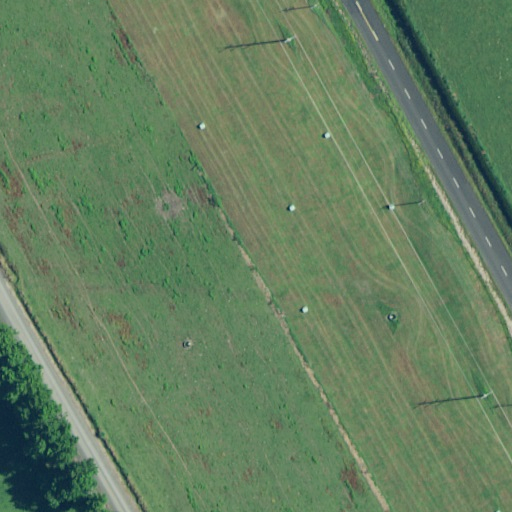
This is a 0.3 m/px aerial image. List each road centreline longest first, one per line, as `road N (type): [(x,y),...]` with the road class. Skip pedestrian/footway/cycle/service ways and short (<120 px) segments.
road 1 (unknown): [(194,511),(0,195)]
road 2 (unclassified): [(357,0),(511,281)]
